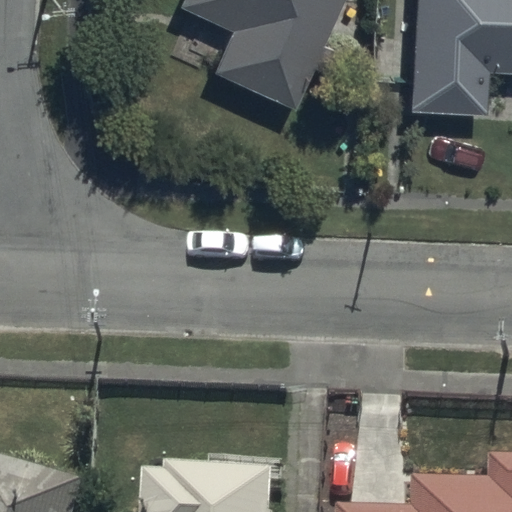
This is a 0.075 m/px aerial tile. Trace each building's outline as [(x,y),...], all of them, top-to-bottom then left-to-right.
[(332,0),(189,0),(226,16),(206,61),(289,97),(332,0)] [(511,0),(410,0),(405,98),(481,102),(483,60),(511,61),(511,0)] [(409,511),(511,511),(511,459),(489,459),(489,487),(410,485),(409,511)] [(80,511),(90,479),(0,462),(0,511),(80,511)] [(168,479),(138,479),(138,511),(270,511),(270,474),(168,474),(168,479)]
